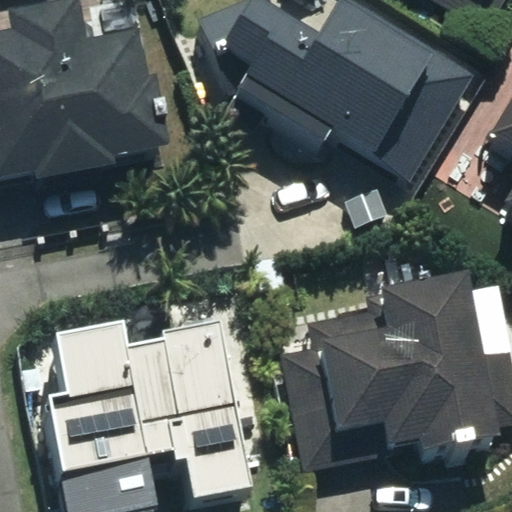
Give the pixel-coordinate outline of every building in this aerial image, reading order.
[(326,45),(259,6),(220,72),(412,185),(471,84),(347,11),(326,45)] [(19,21),(25,51),(0,55),(0,196),(122,174),(120,163),(172,154),(151,40),(99,50),(91,7),(19,21)] [(511,129),(502,147),(511,153),(511,129)] [(509,442),(478,288),(284,327),(315,481),(509,442)] [(234,331),(154,347),(151,333),(67,349),(78,406),(58,410),(72,485),(191,463),(199,511),(203,511),(266,500),(234,331)]
